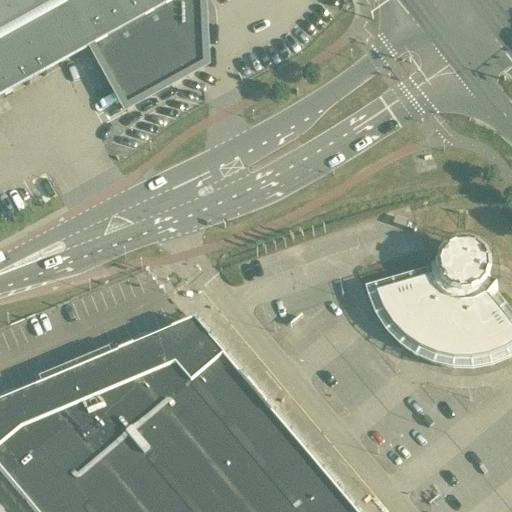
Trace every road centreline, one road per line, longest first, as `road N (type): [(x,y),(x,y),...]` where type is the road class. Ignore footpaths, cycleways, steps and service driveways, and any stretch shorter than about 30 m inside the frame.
road 1 (tertiary): [(0,287),(261,193),(464,63)]
road 2 (tertiary): [(432,22),(318,104),(0,264)]
